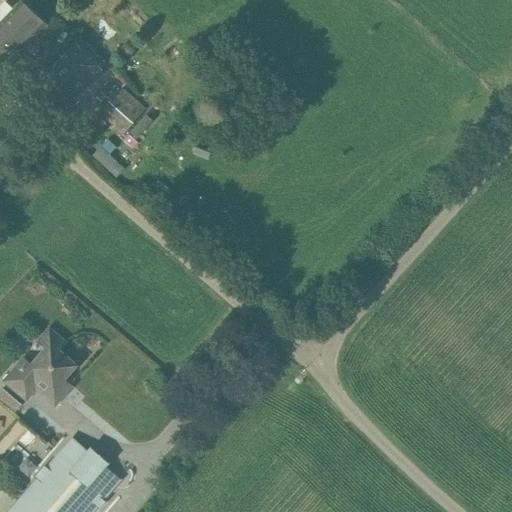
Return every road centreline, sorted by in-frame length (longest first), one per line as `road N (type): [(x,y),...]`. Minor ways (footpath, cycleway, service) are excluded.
road 1 (unclassified): [(307,362),(0,99)]
road 2 (unclassified): [(307,362),(511,140)]
road 3 (unknown): [(262,323),(119,511)]
road 4 (unclassified): [(456,511),(307,362)]
